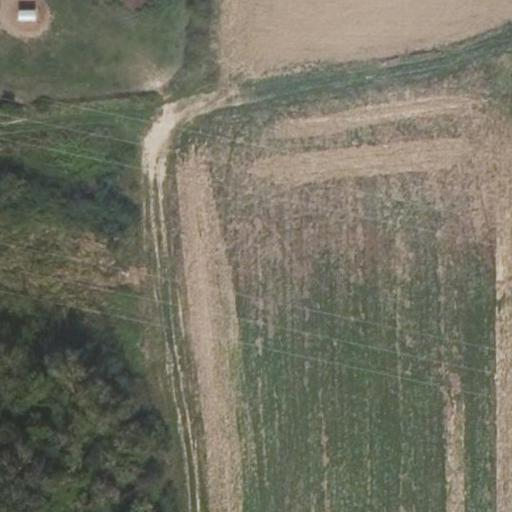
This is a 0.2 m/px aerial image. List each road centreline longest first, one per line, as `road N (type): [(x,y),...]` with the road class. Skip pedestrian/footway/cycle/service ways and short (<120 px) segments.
road 1 (track): [(173,511),(175,331),(157,138),(185,104)]
road 2 (track): [(511,71),(185,104)]
